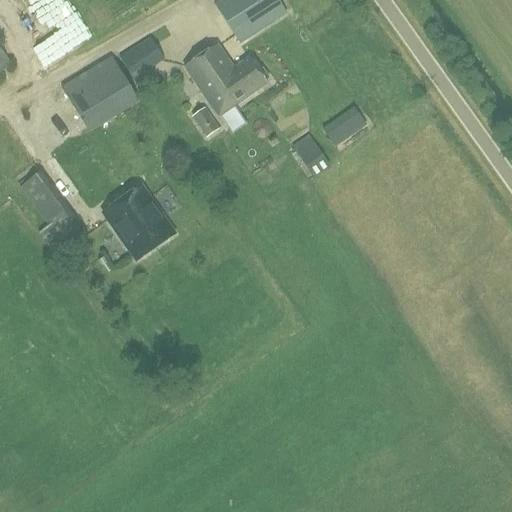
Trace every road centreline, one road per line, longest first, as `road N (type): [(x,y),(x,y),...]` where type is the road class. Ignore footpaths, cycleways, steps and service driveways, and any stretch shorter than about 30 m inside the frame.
road 1 (unclassified): [(511,184),(380,0)]
road 2 (unknown): [(0,103),(188,0)]
